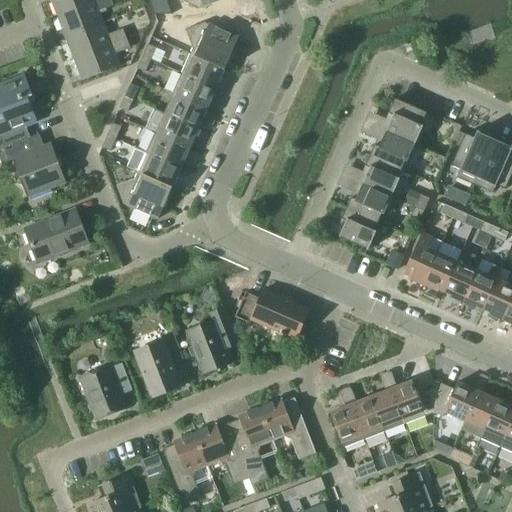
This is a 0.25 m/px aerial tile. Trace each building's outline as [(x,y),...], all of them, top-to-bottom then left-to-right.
[(51,0),(57,16),(100,0),(51,0)] [(112,0),(100,0),(57,16),(66,38),(104,23),(99,11),(114,6),(112,0)] [(180,0),(181,0),(199,9),(221,0),(180,0)] [(205,22),(186,30),(193,48),(191,54),(225,69),(239,37),(205,22)] [(104,23),(66,38),(74,58),(127,38),(123,29),(108,35),(104,23)] [(127,38),(74,58),(82,81),(120,66),(115,54),(131,48),(127,38)] [(143,56),(151,60),(157,48),(148,44),(143,56)] [(191,54),(182,74),(216,89),(225,69),(191,54)] [(143,56),(138,69),(146,72),(151,60),(143,56)] [(182,74),(173,93),(207,109),(216,89),(182,74)] [(0,149),(4,148),(12,145),(30,138),(26,127),(37,122),(27,97),(32,95),(24,76),(0,85),(0,149)] [(125,96),(134,100),(139,88),(131,84),(125,96)] [(173,93),(164,113),(199,128),(207,109),(173,93)] [(128,112),(134,100),(125,96),(120,108),(128,112)] [(387,131),(416,144),(423,126),(422,125),(427,113),(395,99),(389,113),(394,115),(387,131)] [(155,109),(146,128),(156,133),(190,148),(199,128),(164,113),(165,113),(155,109)] [(108,135),(116,139),(122,127),(113,123),(108,135)] [(455,142),(460,131),(462,126),(454,123),(447,139),(455,142)] [(407,162),(416,144),(387,131),(380,147),(375,145),(370,155),(402,170),(405,162),(407,162)] [(156,133),(147,153),(181,168),(190,148),(156,133)] [(458,177),(475,185),(496,139),(483,133),(480,140),(466,134),(452,166),(460,170),(460,171),(460,172),(458,177)] [(14,148),(0,152),(0,153),(4,165),(15,160),(20,172),(17,173),(16,175),(16,178),(17,182),(19,184),(22,184),(24,183),(29,196),(65,182),(51,145),(44,148),(39,134),(30,138),(12,145),(14,148)] [(111,151),(116,139),(108,135),(103,148),(111,151)] [(496,139),(475,185),(493,193),(496,187),(496,188),(497,186),(506,190),(511,175),(511,154),(506,152),(509,144),(496,139)] [(136,148),(127,168),(138,173),(172,188),(181,168),(147,153),(136,148)] [(398,178),(402,170),(370,155),(365,166),(370,168),(363,184),(392,197),(400,179),(398,178)] [(442,171),(448,158),(440,155),(434,167),(442,171)] [(136,178),(117,185),(124,204),(158,219),(172,188),(138,173),(136,178)] [(392,197),(363,184),(356,200),(351,198),(347,208),(378,222),(382,214),(384,215),(390,217),(398,199),(392,197)] [(410,190),(404,202),(416,208),(425,211),(430,198),(410,190)] [(453,218),(457,210),(445,205),(441,213),(453,218)] [(375,230),(378,222),(347,208),(342,219),(347,221),(340,237),(368,250),(377,231),(375,230)] [(416,208),(411,220),(419,223),(425,211),(416,208)] [(62,256),(76,251),(75,248),(89,243),(76,210),(26,230),(38,263),(61,254),(62,256)] [(457,210),(453,218),(465,224),(469,215),(457,210)] [(493,236),(496,228),(484,222),(481,231),(493,236)] [(496,228),(493,236),(505,241),(508,233),(496,228)] [(417,244),(404,274),(405,275),(406,274),(411,277),(412,280),(424,285),(438,253),(443,243),(432,238),(433,236),(423,232),(417,244)] [(458,262),(444,292),(450,294),(451,297),(463,303),(477,271),(482,259),(463,250),(457,262),(458,262)] [(392,253),(387,265),(398,270),(404,258),(392,253)] [(444,292),(458,262),(457,262),(438,253),(424,285),(435,290),(439,289),(444,292)] [(477,271),(463,303),(475,308),(478,307),(484,309),(502,268),(493,264),(488,275),(477,271)] [(502,268),(484,309),(490,312),(491,315),(503,320),(511,298),(511,285),(506,283),(511,272),(502,268)] [(310,309),(264,289),(261,298),(246,292),(235,317),(250,324),(252,320),(297,340),(310,309)] [(511,298),(503,320),(511,324),(511,298)] [(204,374),(231,363),(226,348),(238,344),(224,308),(211,313),(214,321),(187,332),(204,374)] [(152,398),(182,387),(173,363),(184,359),(174,333),(162,337),(164,341),(134,352),(152,398)] [(132,390),(122,364),(111,368),(110,367),(81,378),(97,419),(126,408),(121,395),(132,390)] [(383,384),(394,379),(391,371),(380,375),(383,384)] [(476,381),(487,386),(491,378),(480,373),(476,381)] [(386,391),(371,397),(385,431),(405,424),(392,389),(397,387),(394,379),(383,384),(386,391)] [(392,389),(405,424),(434,413),(435,381),(415,388),(412,381),(397,387),(392,389)] [(483,394),(484,394),(487,386),(476,381),(473,389),(458,382),(455,389),(435,381),(434,413),(444,417),(446,412),(465,421),(478,392),(483,394)] [(343,399),(354,395),(351,386),(340,391),(343,399)] [(498,400),(484,394),(483,394),(478,392),(465,421),(461,429),(481,438),(498,400)] [(346,407),(331,412),(342,443),(343,443),(344,447),(365,439),(352,405),(357,403),(357,402),(354,395),(343,399),(346,407)] [(352,405),(365,439),(385,431),(371,397),(357,402),(357,403),(352,405)] [(261,408),(273,440),(285,436),(291,438),(299,460),(316,453),(295,398),(284,403),(282,399),(261,408)] [(511,406),(498,400),(481,438),(501,447),(511,421),(511,406)] [(251,478),(250,479),(253,485),(269,479),(267,472),(258,451),(261,445),(273,440),(261,408),(239,416),(240,419),(230,423),(251,478)] [(511,421),(501,447),(511,451),(511,421)] [(251,478),(230,423),(218,428),(217,425),(196,433),(208,465),(220,461),(226,463),(234,485),(250,479),(251,478)] [(163,449),(184,504),(201,497),(193,476),(196,470),(208,465),(196,433),(173,441),(175,445),(163,449)] [(159,455),(141,462),(144,470),(162,464),(159,455)] [(357,480),(377,472),(373,461),(353,469),(357,480)] [(399,495),(378,503),(381,511),(417,511),(426,509),(432,506),(425,487),(420,473),(394,483),(399,495)] [(91,511),(130,511),(142,507),(129,475),(104,484),(109,497),(88,504),(91,511)] [(321,478),(295,488),(298,496),(299,499),(325,489),(321,478)] [(286,501),(298,496),(295,488),(282,493),(286,501)] [(254,504),(257,511),(270,507),(267,499),(254,504)]
